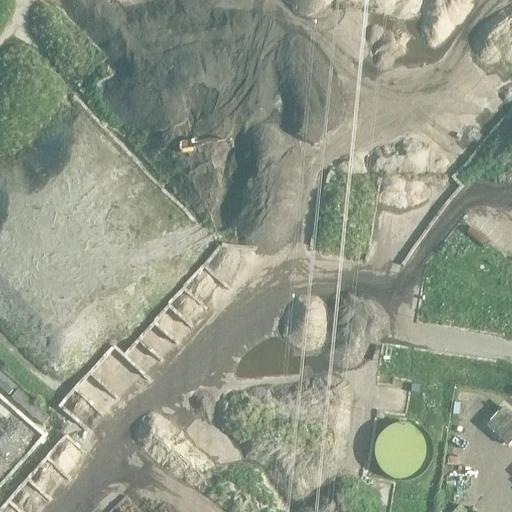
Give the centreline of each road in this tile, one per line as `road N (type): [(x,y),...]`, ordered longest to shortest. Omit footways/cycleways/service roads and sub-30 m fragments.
road 1 (unclassified): [(45,511),(202,343),(264,321),(373,322)]
road 2 (unclassified): [(511,354),(373,322)]
